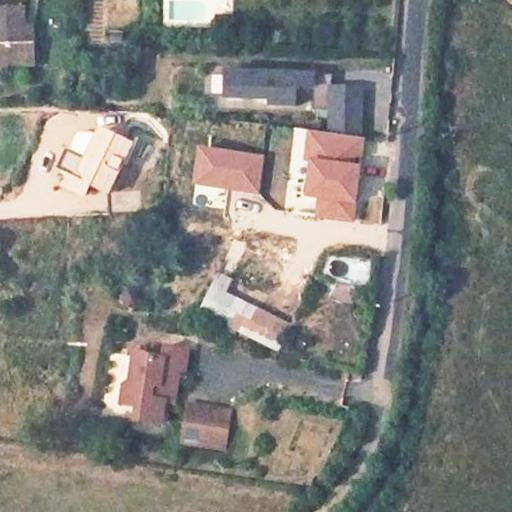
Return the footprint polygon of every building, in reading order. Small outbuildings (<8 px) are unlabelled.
[(0,65),(33,65),(33,44),(25,44),(24,28),(23,9),(0,9),(0,65)] [(32,27),(24,28),(25,44),(33,44),(32,27)] [(333,76),(226,73),(225,101),(269,103),(269,108),(298,109),(299,91),(314,91),(314,112),(331,112),(330,133),(362,137),(364,89),(332,88),(333,76)] [(108,204),(132,145),(95,129),(83,159),(65,152),(53,182),(108,204)] [(297,149),(303,137),(279,133),(276,139),(297,149)] [(286,172),(297,149),(276,139),(264,162),(286,172)] [(260,252),(264,243),(302,261),(329,204),(281,180),(267,209),(253,202),(235,240),(260,252)] [(140,192),(112,191),(111,209),(140,210),(140,192)] [(244,333),(256,309),(223,293),(228,282),(217,277),(201,312),(230,326),(237,329),(244,333)] [(278,349),(290,326),(256,309),(244,333),(278,349)] [(235,334),(237,329),(230,326),(227,331),(235,334)] [(187,351),(165,344),(161,357),(134,349),(127,375),(121,379),(116,398),(130,402),(127,414),(152,421),(158,400),(162,384),(171,387),(176,370),(182,371),(187,351)] [(171,387),(162,384),(158,400),(167,402),(171,387)] [(222,416),(181,406),(171,442),(212,453),(222,416)]
